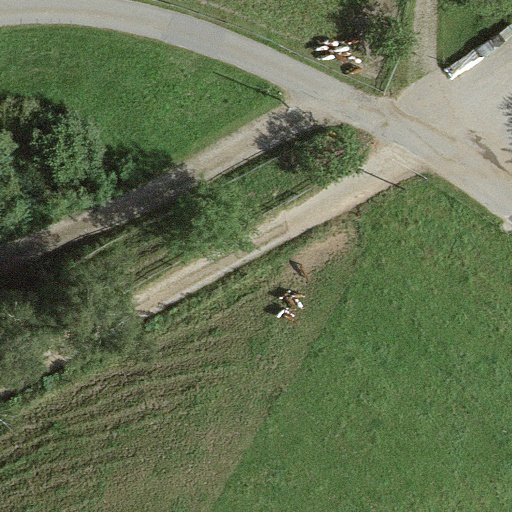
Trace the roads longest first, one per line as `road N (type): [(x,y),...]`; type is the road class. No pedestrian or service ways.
road 1 (unclassified): [(0,17),(130,20),(242,52),(332,94),(511,210)]
road 2 (track): [(0,404),(436,156)]
road 3 (track): [(0,262),(332,94)]
